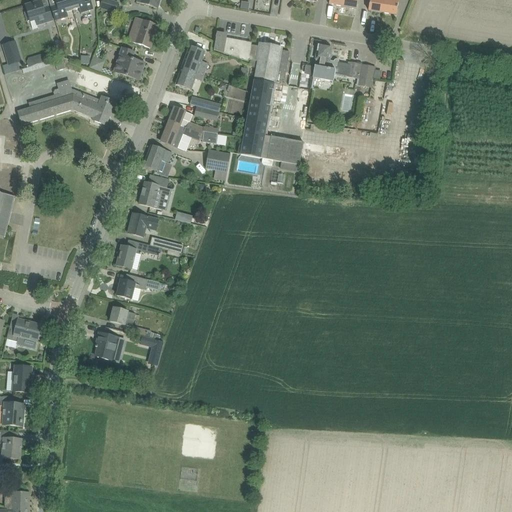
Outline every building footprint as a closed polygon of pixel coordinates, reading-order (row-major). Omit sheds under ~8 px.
[(52,10),(55,19),(57,21),(69,18),(67,13),(73,12),(73,11),(70,4),(69,0),(54,0),(57,8),(52,10)] [(69,0),(70,4),(73,11),(79,9),(80,14),(93,10),(90,0),(84,0),(69,0)] [(109,0),(103,0),(101,9),(116,14),(119,3),(109,0)] [(138,0),(138,3),(157,9),(160,0),(138,0)] [(344,0),(343,7),(356,9),(357,9),(358,0),(344,0)] [(370,0),(370,1),(369,11),(383,13),(384,2),(384,0),(370,0)] [(384,2),(383,13),(396,16),(398,6),(398,0),(392,0),(392,3),(384,2)] [(25,13),(27,22),(29,21),(30,24),(36,22),(38,26),(53,22),(52,17),(49,7),(43,9),(41,1),(25,6),(28,13),(25,13)] [(128,41),(141,46),(150,49),(158,26),(135,19),(128,41)] [(241,155),(261,159),(264,137),(274,85),(280,86),(281,82),(284,82),(290,53),(282,51),(283,48),(258,43),(258,47),(252,46),(252,43),(226,39),(226,36),(218,34),(218,33),(217,33),(214,51),(223,52),(223,54),(247,62),(248,61),(252,61),(258,62),(257,68),(256,72),(241,155)] [(10,65),(22,61),(16,41),(4,44),(10,65)] [(319,46),(313,78),(334,82),(336,68),(338,68),(339,63),(339,61),(337,60),(335,60),(334,62),(329,61),(332,49),(319,46)] [(205,52),(190,47),(182,69),(203,77),(205,74),(208,65),(202,62),(205,52)] [(114,72),(130,78),(140,81),(145,64),(132,60),(135,53),(121,48),(114,72)] [(28,65),(43,63),(42,55),(27,57),(28,65)] [(89,65),(89,57),(81,57),(81,65),(89,65)] [(100,72),(104,61),(93,57),(89,68),(100,72)] [(348,63),(347,70),(361,72),(359,80),(358,86),(372,89),(373,82),(376,68),(350,63),(348,63)] [(195,80),(201,82),(203,77),(182,69),(176,86),(185,89),(191,91),(195,80)] [(116,103),(106,100),(101,98),(100,101),(74,90),(72,91),(69,81),(59,84),(60,89),(55,91),(54,93),(55,97),(30,104),(32,108),(18,113),(22,126),(73,111),(93,119),(93,121),(107,126),(116,103)] [(190,106),(196,108),(219,114),(220,105),(192,97),(190,106)] [(203,133),(218,135),(218,130),(213,129),(210,129),(204,128),(190,123),(193,115),(186,112),(175,108),(169,122),(202,135),(203,133)] [(219,114),(196,108),(194,116),(217,122),(219,114)] [(200,142),(200,140),(203,141),(203,143),(216,146),(218,135),(203,133),(202,135),(169,122),(161,142),(184,151),(187,152),(192,139),(200,142)] [(320,168),(340,171),(344,138),(324,136),(320,168)] [(151,146),(144,167),(153,171),(157,172),(157,175),(168,179),(173,166),(169,164),(173,155),(173,154),(161,149),(151,146)] [(209,151),(207,160),(229,164),(231,155),(209,151)] [(271,161),(262,159),(262,164),(263,166),(272,168),(273,161),(271,161)] [(229,164),(207,160),(206,168),(206,170),(216,171),(227,173),(229,164)] [(161,211),(165,196),(169,181),(151,176),(149,184),(145,183),(139,205),(161,211)] [(0,193),(0,231),(3,221),(9,223),(12,213),(5,211),(9,196),(0,193)] [(176,213),(175,220),(190,222),(191,215),(176,213)] [(128,235),(143,238),(146,226),(157,229),(159,221),(133,214),(128,235)] [(152,240),(150,246),(152,247),(162,249),(171,252),(182,254),(184,246),(152,238),(152,240)] [(120,255),(117,266),(126,269),(131,270),(132,270),(135,255),(135,254),(141,255),(142,253),(150,255),(152,247),(150,246),(144,245),(129,241),(127,248),(122,247),(120,252),(119,252),(118,254),(120,255)] [(117,296),(127,299),(131,300),(134,289),(135,288),(145,291),(146,289),(157,292),(159,284),(148,281),(136,278),(127,275),(125,282),(121,281),(117,296)] [(125,325),(133,327),(136,315),(128,313),(128,312),(114,309),(110,322),(125,326),(125,325)] [(10,327),(7,340),(17,343),(17,345),(35,350),(37,342),(41,326),(31,324),(31,325),(20,322),(21,321),(19,320),(16,329),(10,327)] [(131,334),(144,337),(149,338),(150,338),(151,333),(152,331),(146,330),(133,327),(131,334)] [(114,362),(120,339),(99,334),(96,348),(98,349),(95,357),(114,362)] [(142,337),(140,345),(152,349),(150,356),(160,359),(164,343),(163,343),(155,341),(155,340),(142,337)] [(32,368),(22,368),(16,367),(14,392),(20,393),(30,393),(32,368)] [(25,406),(15,405),(15,399),(0,398),(0,407),(2,408),(1,426),(13,427),(23,427),(22,427),(24,406),(25,406)] [(0,431),(0,438),(4,439),(2,459),(10,460),(20,460),(22,440),(9,439),(9,432),(0,431)] [(181,478),(196,479),(197,469),(182,468),(181,478)] [(29,511),(30,493),(20,493),(5,493),(5,509),(7,509),(7,510),(0,510),(0,511),(29,511)]
